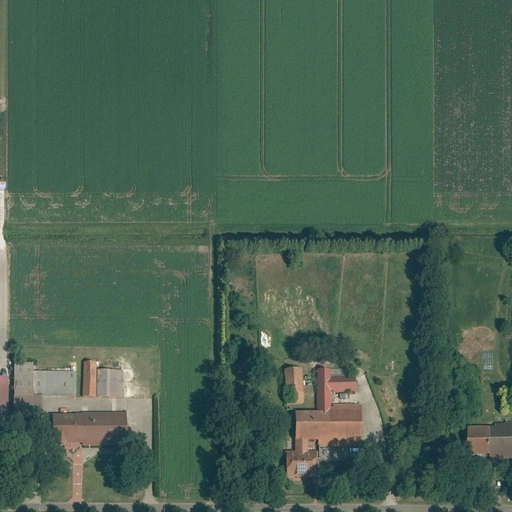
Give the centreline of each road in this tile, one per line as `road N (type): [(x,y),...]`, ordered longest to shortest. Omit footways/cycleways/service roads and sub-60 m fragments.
road 1 (unclassified): [(0,500),(511,503)]
road 2 (track): [(210,501),(202,223)]
